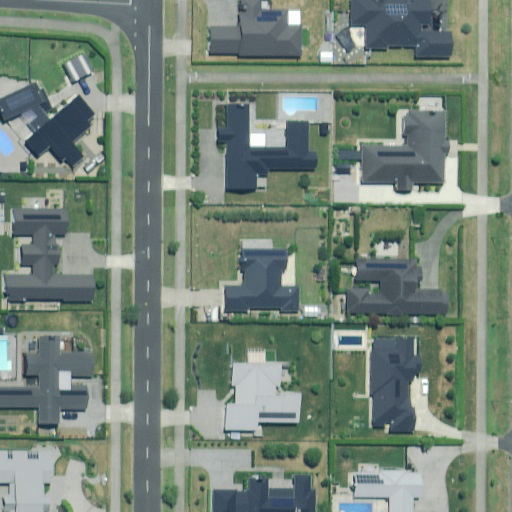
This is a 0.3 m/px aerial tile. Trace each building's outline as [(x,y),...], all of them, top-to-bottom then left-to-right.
[(238,53),(238,56),(302,55),(302,24),(289,24),(289,9),(261,9),(261,0),(238,0),(239,26),(209,26),(209,53),(238,53)] [(350,0),(350,28),(359,28),(358,47),(387,48),(387,46),(415,47),(415,57),(451,57),(451,31),(420,31),(420,23),(429,23),(429,0),(350,0)] [(32,132),(48,119),(37,103),(44,99),(35,81),(0,98),(0,115),(2,119),(25,107),(35,118),(26,125),(32,132)] [(48,119),(32,132),(24,140),(37,155),(47,147),(60,162),(66,158),(72,165),(85,155),(73,141),(90,127),(85,122),(93,115),(77,95),(48,119)] [(249,106),(226,106),(225,127),(217,127),(217,143),(226,143),(225,189),(256,190),(257,172),(266,173),(266,169),(315,170),(315,152),(308,152),(308,122),(286,122),(285,146),(248,145),(249,106)] [(443,113),(403,113),(403,135),(406,135),(406,146),(361,146),(361,182),(396,182),(396,191),(412,191),(412,182),(443,182),(443,152),(447,152),(447,140),(443,140),(443,113)] [(64,208),(11,208),(11,234),(32,234),(32,244),(20,244),(20,265),(32,265),(32,274),(2,274),(2,293),(7,293),(7,302),(90,302),(90,275),(51,275),(51,266),(56,266),(56,245),(52,245),(52,234),(64,234),(64,208)] [(287,249),(239,249),(239,286),(228,285),(228,290),(215,290),(215,312),(241,312),(241,310),(279,310),(279,314),(291,314),(291,309),(298,309),(298,286),(282,286),(282,270),(287,270),(287,249)] [(420,259),(355,258),(355,279),(380,280),(380,293),(370,293),(371,288),(345,288),(344,313),(445,315),(446,290),(413,289),(414,280),(420,280),(420,259)] [(318,306),(305,306),(305,316),(318,316),(318,306)] [(204,324),(194,323),(193,344),(203,344),(204,324)] [(59,353),(59,339),(38,339),(38,353),(26,353),(26,375),(38,375),(38,388),(0,387),(0,407),(37,407),(37,424),(59,424),(59,409),(87,409),(87,386),(75,386),(68,386),(68,376),(92,376),(92,353),(59,353)] [(413,339),(370,339),(369,394),(373,394),(373,422),(389,422),(389,431),(412,431),(412,407),(407,407),(407,382),(413,382),(413,373),(417,373),(418,355),(413,355),(413,339)] [(223,405),(223,429),(253,430),(253,422),(295,423),(296,396),(272,396),(272,387),(277,387),(277,366),(230,365),(230,386),(234,386),(233,405),(223,405)] [(50,484),(52,451),(0,448),(0,481),(13,483),(13,493),(3,493),(2,511),(12,511),(48,511),(49,501),(40,501),(41,483),(50,484)] [(413,511),(414,496),(420,496),(420,485),(421,472),(381,470),(380,475),(354,474),(354,496),(390,497),(389,511),(413,511)] [(312,475),(292,475),(292,489),(267,489),(267,480),(248,480),(247,491),(211,491),(210,511),(313,511),(314,491),(312,491),(312,475)]
